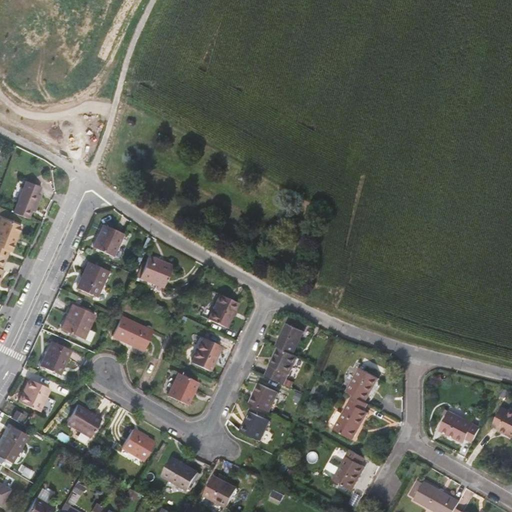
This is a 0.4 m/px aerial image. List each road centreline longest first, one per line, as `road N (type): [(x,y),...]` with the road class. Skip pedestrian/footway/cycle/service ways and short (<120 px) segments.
road 1 (residential): [(6,374),(95,188)]
road 2 (residential): [(269,292),(95,188)]
road 3 (residential): [(83,179),(0,355)]
road 4 (residential): [(420,352),(269,292)]
road 5 (residential): [(200,428),(213,417),(269,292)]
road 6 (track): [(110,113),(89,104),(32,116),(0,91)]
